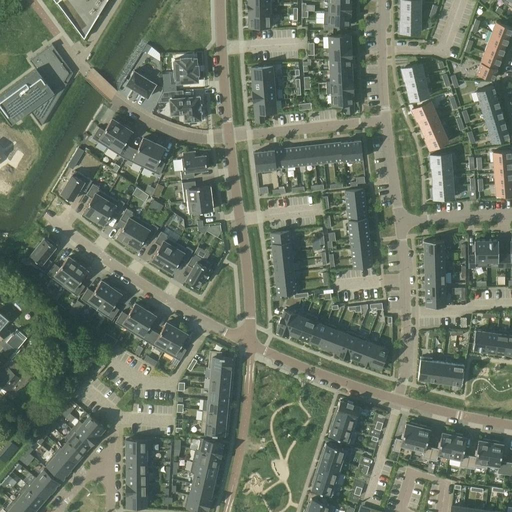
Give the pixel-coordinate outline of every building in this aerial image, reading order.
[(56,0),(57,1),(84,38),(90,28),(99,14),(102,8),(106,0),(56,0)] [(401,5),(401,10),(420,10),(420,0),(400,0),(400,5),(401,5)] [(329,1),(329,11),(324,11),(351,12),(351,2),(324,1),(329,1)] [(249,9),(249,15),(273,14),(272,3),(248,3),(248,4),(248,9),(249,9)] [(420,10),(401,10),(401,14),(400,14),(400,21),(420,21),(420,15),(420,10)] [(351,12),(324,11),(324,24),(350,25),(350,13),(351,13),(351,12)] [(273,26),(273,14),(249,15),(249,26),(273,26)] [(420,21),(400,21),(400,32),(420,32),(420,21)] [(511,26),(496,21),(492,32),(508,38),(511,26)] [(504,48),(508,38),(492,32),(488,41),(488,42),(504,48)] [(329,35),(329,48),(351,47),(351,46),(350,34),(329,35)] [(484,52),(500,58),(502,55),(504,48),(488,42),(484,52)] [(55,48),(52,43),(29,59),(36,68),(0,94),(0,107),(11,123),(28,111),(40,127),(67,82),(66,82),(64,81),(69,73),(52,49),(54,48),(55,48)] [(152,46),(148,43),(143,50),(148,53),(152,46)] [(351,52),(351,47),(329,48),(330,59),(352,58),(351,52)] [(500,58),(484,52),(480,62),(497,68),(500,58)] [(176,82),(198,81),(197,73),(198,73),(198,64),(197,64),(196,57),(190,57),(181,57),(181,58),(175,58),(176,82)] [(351,58),(352,58),(330,59),(330,70),(352,69),(351,58)] [(484,75),(493,78),(497,68),(480,62),(476,72),(484,75)] [(404,79),(424,74),(421,63),(402,68),(404,79)] [(275,65),(251,67),(252,79),(278,77),(278,76),(276,76),(275,65)] [(330,70),(331,81),(326,81),(326,82),(353,80),(352,80),(352,69),(330,70)] [(126,84),(148,96),(156,83),(134,70),(126,84)] [(424,74),(404,79),(405,85),(407,84),(408,89),(426,85),(424,74)] [(253,90),(279,88),(278,77),(252,79),(253,90),(252,90),(253,90)] [(327,92),(353,91),(353,80),(326,82),(326,86),(327,92)] [(426,85),(408,89),(409,93),(408,94),(409,99),(410,98),(410,100),(429,96),(426,85)] [(480,101),(496,96),(493,85),(476,90),(480,101)] [(279,88),(253,90),(253,101),(278,99),(277,89),(279,89),(279,88)] [(163,91),(161,97),(167,97),(167,102),(170,102),(171,114),(184,113),(185,120),(189,120),(189,124),(197,123),(197,119),(201,119),(200,111),(201,111),(200,103),(199,96),(183,97),(183,90),(163,91)] [(346,113),(354,112),(353,92),(353,91),(327,92),(327,93),(331,93),(332,104),(345,104),(346,113)] [(483,111),(499,106),(496,96),(480,101),(483,111)] [(253,101),(253,102),(254,102),(256,122),(264,121),(263,112),(276,111),(275,100),(278,100),(278,99),(253,101)] [(416,119),(435,111),(430,100),(412,108),(416,119)] [(486,121),(503,116),(499,106),(483,111),(486,121)] [(416,119),(419,124),(420,124),(422,128),(439,121),(435,111),(416,119)] [(489,132),(506,127),(503,116),(486,121),(486,122),(489,132)] [(99,127),(92,137),(108,147),(122,125),(112,118),(104,130),(99,127)] [(425,139),(443,130),(439,121),(422,128),(424,132),(423,133),(425,139)] [(122,125),(108,147),(124,158),(131,147),(125,143),(132,131),(131,131),(130,130),(131,129),(126,126),(124,125),(123,126),(122,125)] [(506,127),(489,132),(492,142),(509,137),(506,127)] [(443,130),(425,139),(430,149),(448,141),(443,130)] [(131,147),(124,158),(138,164),(143,167),(154,143),(154,142),(143,137),(137,150),(131,147)] [(351,141),(341,142),(343,160),(363,157),(361,140),(351,141)] [(331,143),(333,161),(343,160),(341,142),(331,143)] [(154,143),(143,167),(159,174),(161,170),(165,163),(159,160),(165,148),(154,143)] [(324,162),(333,161),(331,143),(322,144),(324,162)] [(312,145),(314,163),(324,162),(322,144),(312,145)] [(314,163),(312,145),(303,146),(305,164),(314,163)] [(305,164),(303,146),(293,147),(295,165),(305,164)] [(73,155),(78,158),(83,150),(82,150),(78,147),(73,155)] [(284,148),(286,166),(295,165),(293,147),(284,148)] [(286,166),(284,148),(274,149),(276,167),(286,166)] [(254,152),(256,169),(276,167),(274,149),(254,152)] [(494,162),(511,161),(510,149),(493,151),(494,162)] [(183,171),(181,171),(181,175),(181,178),(194,177),(194,170),(207,168),(206,162),(205,155),(195,156),(195,151),(183,153),(184,158),(181,158),(183,171)] [(431,165),(451,164),(450,153),(430,154),(431,165)] [(494,173),(511,172),(511,161),(494,162),(494,173)] [(451,164),(431,165),(431,172),(432,171),(433,176),(452,175),(451,164)] [(72,174),(61,193),(73,200),(80,188),(85,191),(91,182),(92,180),(83,175),(75,170),(72,174)] [(511,182),(511,176),(511,172),(494,173),(495,184),(511,182)] [(433,187),(453,185),(452,175),(433,176),(433,181),(432,181),(433,187)] [(183,182),(182,182),(183,186),(183,189),(183,191),(184,198),(184,201),(211,197),(209,185),(196,187),(195,181),(183,182)] [(496,195),(511,193),(511,182),(495,184),(496,195)] [(92,198),(84,211),(86,213),(85,214),(93,219),(108,195),(98,189),(99,187),(96,185),(93,183),(86,194),(92,198)] [(163,186),(157,184),(155,189),(161,192),(163,186)] [(453,197),(453,185),(433,187),(433,198),(453,197)] [(134,191),(133,194),(137,196),(138,194),(140,190),(141,189),(137,187),(134,191)] [(345,190),(346,200),(364,198),(363,188),(345,190)] [(108,195),(93,219),(99,223),(101,224),(101,222),(104,224),(112,210),(118,213),(123,206),(125,202),(121,200),(118,199),(117,201),(108,195)] [(211,197),(184,201),(187,201),(187,203),(188,212),(212,209),(211,197)] [(347,209),(365,207),(364,198),(346,200),(347,209)] [(347,209),(348,219),(366,217),(365,207),(347,209)] [(126,222),(117,236),(119,237),(118,238),(123,241),(125,243),(126,241),(128,242),(141,219),(134,215),(132,214),(133,212),(129,209),(127,208),(120,219),(126,222)] [(368,236),(366,217),(348,219),(351,238),(368,236)] [(141,219),(128,242),(138,248),(146,235),(152,238),(157,229),(158,227),(155,225),(152,223),(151,225),(145,221),(141,219)] [(221,232),(220,226),(210,226),(207,232),(217,238),(221,232)] [(272,243),(290,241),(289,230),(271,232),(272,243)] [(160,245),(152,259),(158,263),(162,265),(176,242),(166,237),(168,234),(165,233),(161,231),(155,242),(160,245)] [(351,238),(352,248),(369,246),(368,236),(351,238)] [(39,242),(34,248),(35,249),(28,258),(44,271),(52,261),(47,257),(55,246),(53,244),(54,243),(48,238),(47,239),(45,238),(40,243),(39,242)] [(424,240),(424,251),(447,251),(446,239),(424,240)] [(486,240),(487,266),(487,261),(498,261),(498,267),(505,267),(504,254),(498,254),(498,240),(492,240),(492,239),(489,239),(489,240),(486,240)] [(475,266),(487,266),(486,240),(475,240),(475,255),(468,255),(468,267),(475,267),(475,266)] [(272,243),(273,253),(291,251),(290,241),(272,243)] [(176,242),(162,265),(164,266),(163,268),(167,270),(170,272),(171,270),(171,271),(172,271),(181,258),(184,260),(186,261),(191,253),(193,250),(190,248),(187,246),(186,248),(176,243),(176,242)] [(371,256),(369,246),(352,248),(353,258),(371,256)] [(292,261),(291,251),(273,253),(274,263),(292,261)] [(424,262),(447,261),(445,261),(444,251),(447,251),(424,251),(424,262)] [(193,268),(186,280),(198,287),(202,280),(203,278),(206,279),(209,274),(211,269),(209,268),(211,264),(202,258),(194,253),(187,265),(193,268)] [(47,274),(62,285),(65,281),(78,263),(68,256),(60,267),(55,263),(47,274)] [(354,268),(372,266),(371,256),(353,258),(354,268)] [(292,261),(274,263),(276,274),(293,272),(292,261)] [(424,273),(447,272),(447,261),(424,262),(425,267),(424,267),(424,273)] [(88,271),(78,263),(65,281),(75,288),(72,292),(77,296),(80,292),(85,286),(79,282),(88,271)] [(276,274),(277,284),(294,282),(293,272),(276,274)] [(447,273),(447,272),(424,273),(424,278),(425,278),(425,284),(448,283),(448,282),(445,282),(445,273),(447,273)] [(81,298),(96,309),(111,287),(101,280),(94,292),(88,288),(81,298)] [(296,293),(294,282),(277,284),(278,295),(296,293)] [(448,283),(425,284),(425,294),(448,294),(448,283)] [(111,287),(96,309),(112,320),(119,309),(113,305),(121,294),(119,292),(120,291),(114,287),(113,288),(111,287)] [(448,294),(425,294),(425,297),(425,300),(426,300),(426,306),(446,305),(446,294),(448,294)] [(115,322),(131,332),(145,309),(135,303),(128,314),(122,311),(115,322)] [(147,342),(154,331),(148,327),(155,316),(145,309),(131,332),(139,337),(147,342)] [(279,322),(276,330),(287,334),(295,313),(284,309),(281,317),(281,316),(279,322)] [(8,356),(9,357),(12,359),(20,350),(18,348),(27,337),(17,329),(14,332),(13,331),(12,333),(5,327),(10,320),(0,311),(0,341),(6,346),(9,343),(14,348),(8,356)] [(288,334),(289,332),(298,336),(307,313),(305,317),(295,313),(287,334),(288,334)] [(298,336),(308,340),(317,317),(307,313),(298,336)] [(318,317),(317,317),(308,340),(318,344),(327,323),(326,323),(325,325),(316,321),(318,317)] [(148,342),(163,351),(177,328),(175,327),(175,325),(169,322),(168,323),(166,322),(159,334),(154,331),(147,342),(148,342)] [(329,348),(337,327),(331,324),(327,323),(318,344),(329,348)] [(337,353),(338,353),(347,330),(346,330),(345,333),(336,329),(337,327),(329,348),(338,351),(337,353)] [(187,334),(177,328),(163,351),(178,359),(180,360),(186,349),(185,348),(180,346),(187,334)] [(482,350),(484,351),(486,331),(475,329),(473,349),(479,350),(482,351),(482,350)] [(357,335),(347,330),(338,353),(343,355),(349,358),(357,335)] [(497,332),(486,331),(484,351),(495,352),(497,330),(497,332)] [(508,331),(497,330),(495,352),(500,353),(503,354),(503,353),(505,353),(508,331)] [(357,335),(349,358),(350,356),(359,359),(367,338),(358,335),(357,335)] [(359,359),(364,361),(364,362),(369,364),(369,363),(377,345),(367,341),(368,339),(367,338),(359,359)] [(381,368),(388,349),(377,345),(369,363),(381,368)] [(209,367),(231,369),(232,358),(225,357),(225,356),(221,356),(221,352),(211,351),(209,367)] [(423,379),(429,380),(432,358),(421,356),(418,379),(423,379)] [(9,357),(0,367),(0,389),(12,400),(32,376),(12,359),(9,357)] [(432,358),(429,380),(435,381),(434,381),(439,382),(442,362),(432,360),(432,358)] [(105,365),(102,362),(94,371),(98,374),(105,365)] [(453,363),(442,362),(439,382),(445,383),(445,382),(450,383),(453,363)] [(464,365),(453,363),(450,383),(453,383),(453,384),(455,384),(456,384),(461,384),(464,365)] [(210,378),(230,380),(231,369),(209,367),(211,368),(210,378)] [(210,378),(209,389),(229,391),(230,380),(210,378)] [(228,401),(229,391),(209,389),(208,400),(228,401)] [(203,409),(203,410),(227,412),(228,401),(208,400),(207,410),(203,409)] [(340,400),(336,412),(357,419),(361,407),(353,404),(353,402),(348,401),(347,402),(344,401),(340,400)] [(65,409),(70,413),(74,408),(69,404),(65,409)] [(70,413),(65,409),(61,413),(66,417),(70,413)] [(203,410),(202,421),(226,423),(227,412),(203,410)] [(335,417),(333,416),(331,422),(354,430),(357,419),(336,412),(336,414),(335,417)] [(79,420),(98,437),(98,436),(105,428),(90,415),(83,423),(79,420)] [(79,420),(72,428),(91,445),(98,437),(79,420)] [(225,434),(226,423),(202,421),(200,432),(211,433),(211,434),(216,434),(216,433),(225,434)] [(354,430),(331,422),(329,429),(331,429),(329,435),(348,441),(352,429),(354,430)] [(401,447),(412,450),(418,424),(411,422),(410,424),(406,423),(402,439),(396,438),(393,450),(399,451),(401,447)] [(426,426),(418,424),(412,450),(423,453),(422,457),(429,459),(432,447),(426,445),(430,429),(426,428),(426,426)] [(72,428),(65,437),(83,453),(90,445),(91,445),(72,428)] [(438,456),(449,458),(455,433),(447,431),(446,433),(442,432),(439,448),(432,447),(429,459),(437,461),(438,456)] [(463,435),(455,433),(449,458),(461,461),(460,466),(467,467),(469,455),(463,454),(467,437),(462,436),(463,435)] [(76,461),(83,453),(65,437),(64,437),(68,440),(61,448),(76,461)] [(198,450),(221,455),(223,447),(222,446),(223,443),(200,437),(198,450)] [(126,451),(151,451),(151,439),(126,439),(126,451)] [(467,467),(466,474),(470,474),(471,468),(474,469),(475,466),(486,468),(491,440),(483,439),(483,440),(479,440),(476,456),(469,455),(467,467)] [(499,441),(491,440),(486,468),(487,468),(487,466),(498,468),(497,473),(505,474),(507,461),(500,460),(503,444),(499,443),(499,441)] [(0,456),(6,462),(19,447),(12,441),(0,456)] [(344,462),(347,450),(326,443),(325,446),(325,448),(323,448),(321,455),(344,462)] [(76,461),(61,448),(55,456),(53,454),(52,455),(70,470),(70,469),(76,461)] [(221,455),(198,450),(200,451),(198,461),(193,460),(217,466),(220,455),(221,456),(221,455)] [(127,462),(151,462),(151,451),(126,451),(127,451),(127,462)] [(63,478),(70,470),(52,455),(45,463),(63,478)] [(344,462),(321,455),(319,461),(321,461),(319,466),(340,473),(344,462)] [(190,471),(215,477),(217,466),(193,460),(190,471)] [(127,472),(149,472),(147,472),(147,462),(151,462),(127,462),(127,472)] [(318,471),(316,470),(314,476),(337,484),(340,473),(319,466),(318,468),(318,471)] [(35,476),(34,476),(52,491),(59,482),(44,469),(36,477),(35,476)] [(195,473),(192,484),(212,488),(215,477),(190,471),(190,472),(195,473)] [(149,472),(127,472),(127,483),(126,483),(149,483),(149,472)] [(52,491),(34,476),(28,484),(26,482),(25,483),(44,499),(51,491),(52,491)] [(333,495),(337,484),(314,476),(312,483),(313,484),(312,489),(333,495)] [(25,483),(18,491),(37,507),(44,499),(25,483)] [(126,483),(126,494),(147,494),(147,484),(149,484),(149,483),(126,483)] [(210,498),(212,488),(192,484),(190,494),(187,494),(210,499),(211,499),(210,499),(210,498)] [(32,511),(37,507),(18,491),(20,493),(18,496),(14,500),(13,500),(12,500),(26,511),(32,511)] [(147,506),(147,494),(126,494),(126,495),(127,495),(127,506),(130,506),(129,507),(136,507),(136,506),(147,506)] [(210,499),(187,494),(184,506),(207,511),(208,508),(210,499)] [(310,503),(308,503),(306,509),(314,511),(333,511),(335,506),(312,498),(310,503)] [(5,508),(9,511),(26,511),(12,500),(5,508)]
